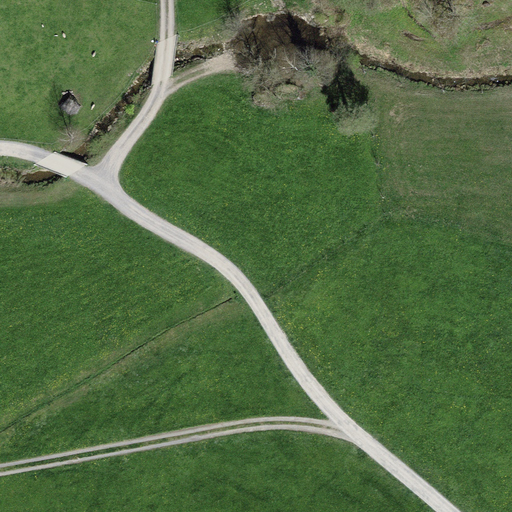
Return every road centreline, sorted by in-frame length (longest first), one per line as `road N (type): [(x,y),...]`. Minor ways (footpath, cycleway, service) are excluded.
road 1 (track): [(0,149),(87,176),(227,268),(325,403),(448,511)]
road 2 (track): [(359,437),(317,425),(246,425),(0,470)]
road 3 (track): [(98,183),(158,94),(167,0)]
